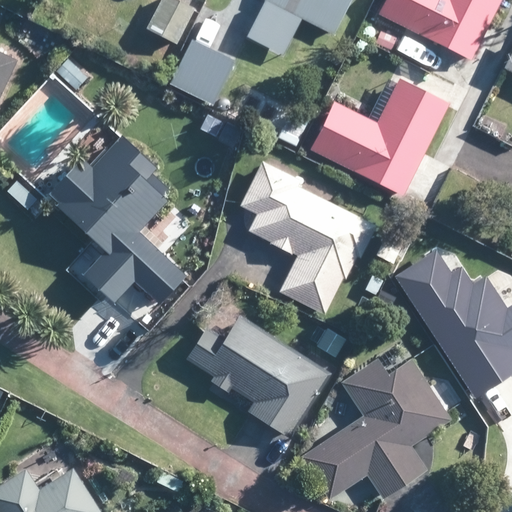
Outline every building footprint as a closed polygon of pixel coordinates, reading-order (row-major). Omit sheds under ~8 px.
[(193,7),(179,0),(160,0),(147,27),(175,41),(193,7)] [(333,32),(348,0),(266,0),(267,0),(333,32)] [(469,60),(496,4),(487,0),(386,0),(379,16),(469,60)] [(233,63),(191,43),(171,86),(213,105),(233,63)] [(511,49),(503,67),(511,71),(511,49)] [(0,51),(0,94),(17,59),(0,51)] [(447,106),(399,82),(377,125),(331,102),(308,149),(401,196),(447,106)] [(162,252),(143,234),(138,229),(168,199),(161,193),(167,186),(151,171),(156,166),(122,133),(108,147),(91,166),(88,163),(81,156),(63,175),(48,191),(53,195),(58,200),(56,203),(104,249),(82,273),(112,301),(133,279),(158,303),(185,275),(162,252)] [(300,179),(266,162),(261,160),(240,204),(256,212),(252,221),(248,229),(271,241),(270,242),(291,252),(292,251),(297,253),(280,290),(325,312),(342,276),(344,277),(355,254),(359,256),(375,223),(334,203),(297,186),(300,179)] [(385,233),(375,253),(390,260),(399,240),(385,233)] [(208,261),(211,245),(196,241),(193,258),(208,261)] [(448,317),(430,292),(416,302),(434,328),(448,317)] [(248,410),(289,436),(330,372),(238,314),(221,342),(204,330),(186,358),(208,372),(205,377),(214,382),(226,391),(229,386),(253,402),(248,410)] [(347,343),(327,332),(317,350),(338,361),(347,343)] [(428,383),(422,375),(411,359),(389,374),(377,358),(341,382),(362,414),(306,453),(301,456),(330,498),(366,473),(379,493),(382,498),(426,468),(410,444),(426,434),(442,424),(448,420),(451,417),(449,414),(428,383)] [(101,511),(72,466),(38,488),(25,467),(21,470),(0,483),(0,511),(101,511)]
